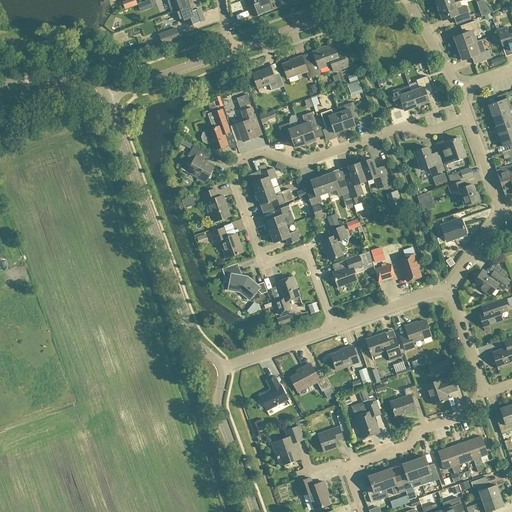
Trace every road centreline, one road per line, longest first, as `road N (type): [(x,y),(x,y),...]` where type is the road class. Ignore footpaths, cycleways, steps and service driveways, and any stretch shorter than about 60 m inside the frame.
road 1 (residential): [(333,329),(307,254),(260,261),(233,186),(234,166),(259,152),(298,164),(404,129),(429,134),(466,119)]
road 2 (tertiary): [(222,368),(190,338),(105,95)]
road 3 (residential): [(347,467),(467,415),(481,390)]
road 4 (tertiary): [(231,54),(375,0)]
road 5 (tertiary): [(253,511),(218,417),(222,368)]
road 6 (tertiary): [(105,95),(231,54)]
road 7 (residential): [(333,329),(447,287)]
